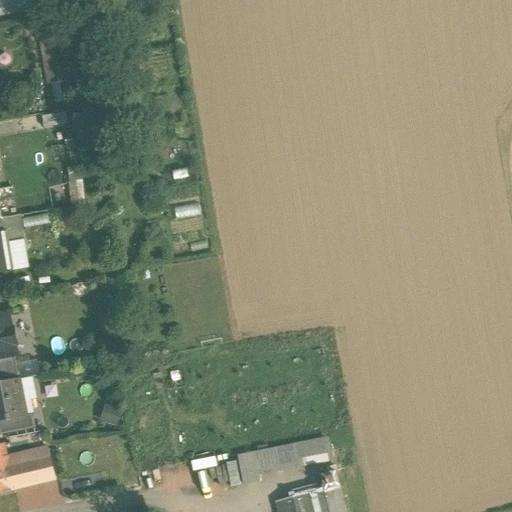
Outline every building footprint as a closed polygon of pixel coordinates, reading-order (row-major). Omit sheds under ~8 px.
[(64,86),(56,41),(42,43),(50,89),(64,86)] [(8,244),(22,242),(17,217),(7,219),(0,219),(0,233),(6,232),(8,244)] [(6,232),(0,233),(0,273),(13,271),(8,244),(6,232)] [(9,315),(0,316),(0,359),(15,356),(17,356),(14,345),(16,345),(13,330),(11,330),(9,315)] [(15,356),(0,359),(0,383),(19,380),(15,356)] [(19,380),(0,383),(0,422),(7,421),(27,417),(27,415),(19,380)] [(27,417),(7,421),(9,433),(38,427),(35,413),(27,415),(27,417)] [(331,439),(298,446),(302,468),(336,461),(331,439)] [(4,444),(0,445),(0,492),(27,486),(22,465),(9,468),(4,444)] [(298,446),(259,453),(263,476),(302,468),(298,446)] [(259,453),(242,457),(248,485),(265,482),(263,476),(259,453)] [(313,486),(291,492),(292,498),(279,502),(282,511),(348,511),(337,472),(325,476),(328,488),(315,492),(313,486)]
